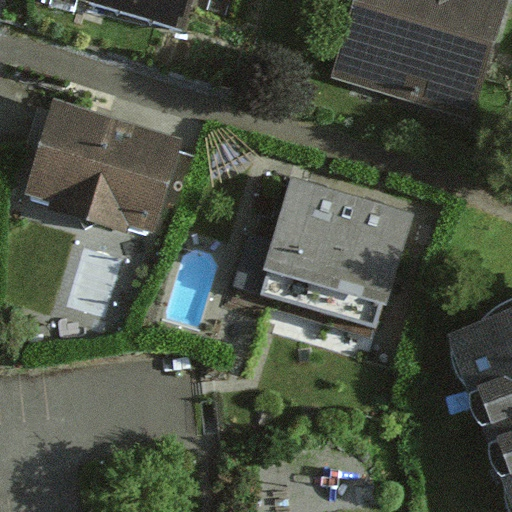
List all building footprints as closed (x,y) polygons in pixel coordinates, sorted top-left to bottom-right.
[(70,0),(69,6),(201,39),(211,0),(70,0)] [(511,0),(368,0),(345,89),(488,127),(511,34),(511,0)] [(27,203),(158,246),(190,153),(59,109),(27,203)] [(259,302),(378,336),(410,228),(291,193),(259,302)] [(511,334),(450,361),(511,500),(511,334)]
